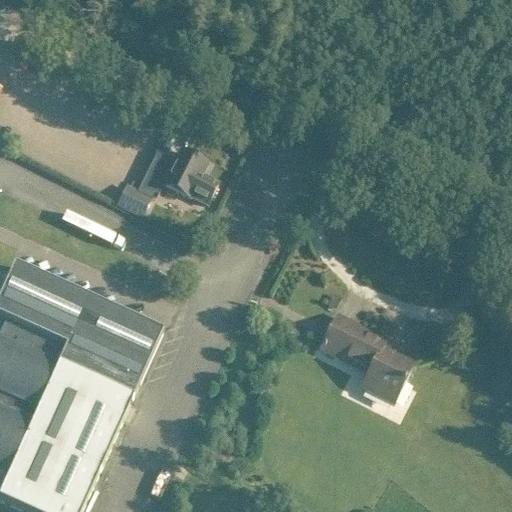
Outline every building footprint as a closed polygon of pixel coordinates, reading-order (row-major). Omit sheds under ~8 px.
[(180,154),(163,189),(190,203),(191,200),(207,209),(218,187),(206,181),(205,183),(201,181),(207,168),(180,154)] [(126,190),(118,208),(142,220),(151,203),(126,190)] [(0,504),(17,511),(84,511),(142,386),(141,385),(163,336),(14,269),(0,299),(0,504)] [(362,391),(394,407),(413,369),(382,354),(385,347),(357,332),(358,330),(337,320),(321,352),(369,377),(362,391)] [(290,325),(283,339),(299,347),(306,334),(290,325)]
